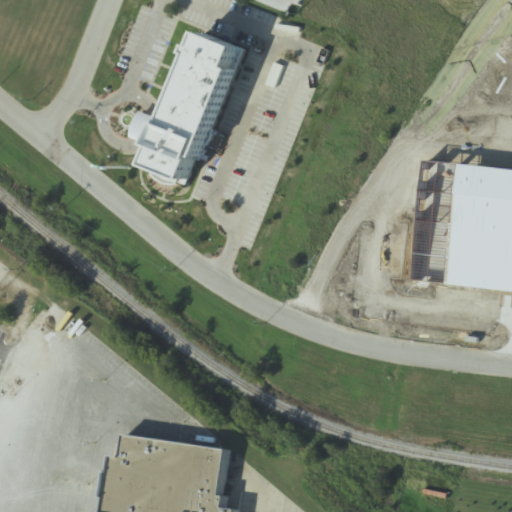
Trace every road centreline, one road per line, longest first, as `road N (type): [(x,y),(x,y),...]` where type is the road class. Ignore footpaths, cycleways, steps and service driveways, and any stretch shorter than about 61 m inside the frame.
road 1 (residential): [(0,104),(230,290),(327,333),(511,365)]
road 2 (residential): [(110,0),(80,79),(41,139)]
